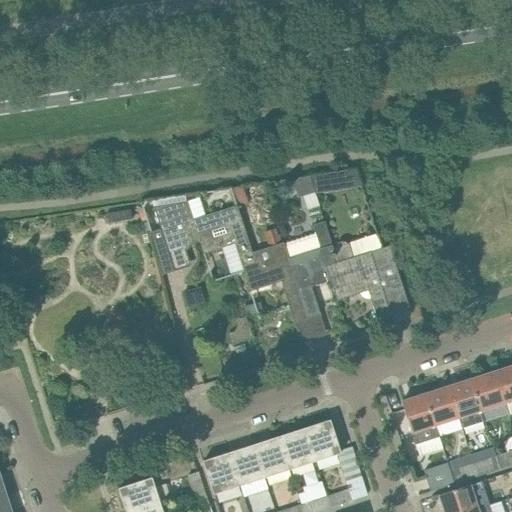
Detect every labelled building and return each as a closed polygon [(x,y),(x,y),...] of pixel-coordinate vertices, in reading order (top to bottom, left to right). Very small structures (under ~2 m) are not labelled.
[(310,175),(299,178),(303,192),(313,189),(310,175)] [(243,184),(231,186),(234,201),(246,199),(243,184)] [(239,257),(252,253),(237,205),(193,219),(188,201),(153,206),(168,252),(199,242),(203,254),(235,244),(239,257)] [(314,233),(283,242),(288,259),(287,259),(298,291),(307,319),(320,314),(311,287),(330,281),(329,276),(326,266),(334,263),(333,257),(335,257),(332,249),(324,222),(312,225),(314,233)] [(288,259),(283,242),(252,253),(239,257),(243,269),(250,291),(281,281),(294,323),(307,319),(298,291),(287,259),(288,259)] [(333,257),(334,263),(326,266),(329,276),(330,281),(337,300),(368,291),(377,318),(396,312),(409,308),(389,246),(381,248),(367,252),(356,257),(353,257),(349,243),(347,244),(343,242),(341,242),(338,243),(336,245),(335,248),(332,249),(335,257),(333,257)] [(511,400),(511,365),(494,372),(504,403),(511,400)] [(504,403),(494,372),(471,379),(481,411),(504,403)] [(481,411),(471,379),(448,387),(458,418),(481,411)] [(458,418),(448,387),(425,394),(435,425),(458,418)] [(425,394),(401,402),(412,433),(435,425),(425,394)] [(341,453),(340,451),(330,420),(305,428),(315,461),(337,454),(341,453)] [(315,461),(305,428),(279,437),(290,469),(315,461)] [(290,469),(279,437),(254,445),(264,478),(290,469)] [(264,478),(254,445),(228,453),(239,486),(264,478)] [(351,447),(340,451),(341,453),(337,454),(339,461),(346,481),(348,489),(352,500),(367,495),(351,447)] [(500,469),(511,464),(511,450),(495,456),(500,469)] [(239,486),(228,453),(203,461),(209,480),(214,494),(239,486)] [(477,476),(500,469),(495,456),(473,463),(477,476)] [(454,484),(477,476),(473,463),(450,470),(454,484)] [(444,472),(442,465),(423,471),(430,491),(454,484),(450,470),(444,472)] [(203,489),(199,474),(198,472),(188,475),(193,492),(203,489)] [(126,511),(132,511),(160,503),(152,478),(119,488),(126,511)] [(327,496),(325,497),(321,481),(304,486),(308,502),(311,511),(313,511),(330,507),(327,496)] [(474,497),(470,485),(439,495),(444,511),(466,511),(488,505),(484,493),(474,497)] [(203,489),(193,492),(199,511),(209,508),(203,489)] [(330,507),(347,501),(344,491),(327,496),(330,507)] [(0,511),(11,511),(6,495),(0,496),(0,511)] [(506,511),(504,501),(491,504),(492,511),(506,511)] [(162,511),(160,503),(132,511),(162,511)]
